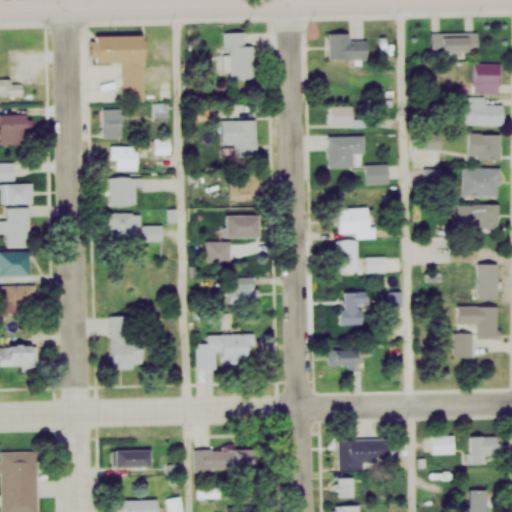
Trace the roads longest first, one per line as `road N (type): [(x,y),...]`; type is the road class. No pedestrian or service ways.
road 1 (residential): [(85,511),(71,0)]
road 2 (residential): [(0,414),(511,404)]
road 3 (residential): [(295,511),(294,0)]
road 4 (secondary): [(0,8),(294,0)]
